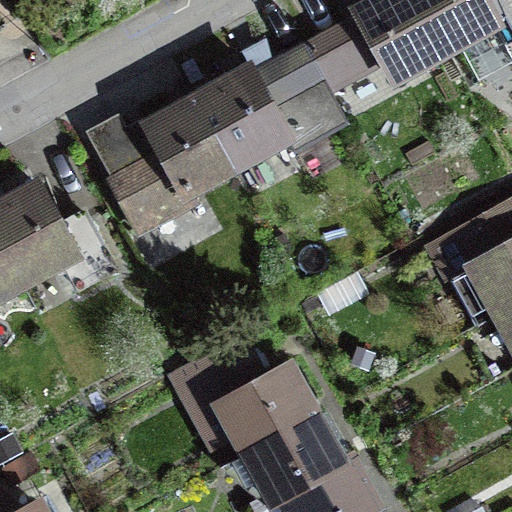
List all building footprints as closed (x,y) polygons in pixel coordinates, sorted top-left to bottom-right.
[(448,48),(421,0),(375,0),(356,11),(359,17),(307,45),(329,86),(381,58),(392,79),(448,48)] [(511,0),(421,0),(448,48),(494,23),(507,45),(511,42),(511,0)] [(329,86),(307,45),(306,44),(270,64),(274,81),(262,87),(251,66),(194,97),(196,99),(233,167),(286,138),(294,152),(349,122),(329,86)] [(233,167),(196,99),(129,135),(119,118),(89,134),(114,180),(112,181),(139,230),(192,200),(187,192),(233,167)] [(39,184),(0,205),(0,244),(21,282),(75,253),(91,282),(118,267),(89,216),(64,229),(39,184)] [(511,201),(508,203),(511,209),(511,213),(500,220),(495,211),(434,244),(478,325),(499,313),(511,306),(511,201)] [(0,293),(21,282),(0,244),(0,293)] [(511,306),(499,313),(511,337),(511,306)] [(260,380),(236,337),(174,371),(214,443),(235,431),(246,451),(315,414),(288,364),(260,380)] [(341,462),(315,414),(246,451),(273,499),(281,495),(341,462)] [(350,457),(341,462),(281,495),(291,511),(379,511),(380,511),(350,457)] [(0,511),(42,511),(39,504),(23,511),(6,511),(0,499),(0,511)]
